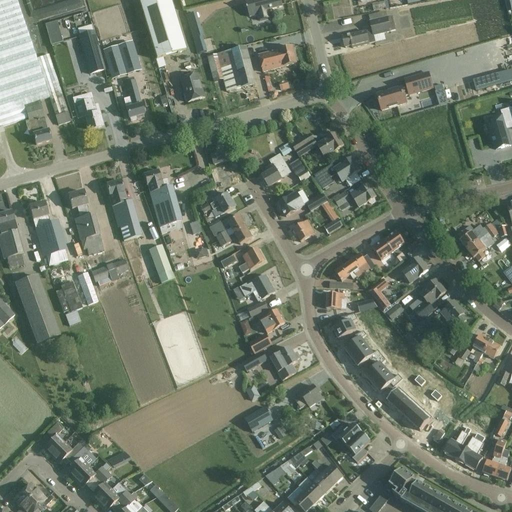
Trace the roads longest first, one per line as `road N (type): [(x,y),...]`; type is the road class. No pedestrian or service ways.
road 1 (unclassified): [(0,183),(323,92)]
road 2 (residential): [(401,443),(316,340),(306,271)]
road 3 (residential): [(511,331),(450,274),(406,215)]
road 4 (residential): [(406,215),(323,92)]
road 5 (residential): [(0,491),(32,458),(87,511)]
